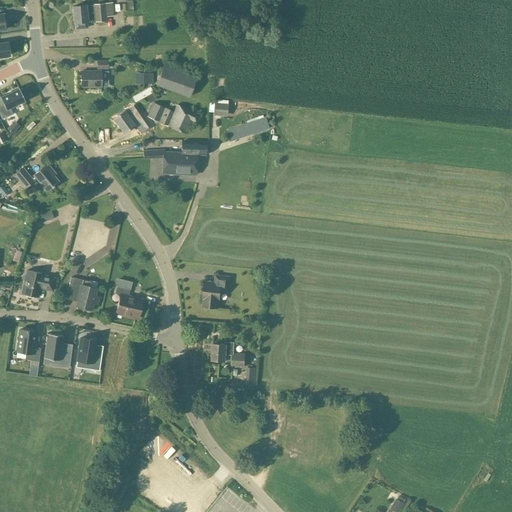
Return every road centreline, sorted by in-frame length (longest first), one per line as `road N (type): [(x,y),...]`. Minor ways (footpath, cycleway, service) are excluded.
road 1 (residential): [(176,339),(167,272),(56,109),(38,62)]
road 2 (residential): [(275,511),(197,422),(176,339)]
road 3 (residential): [(176,339),(0,315)]
road 4 (unknown): [(167,272),(217,143)]
